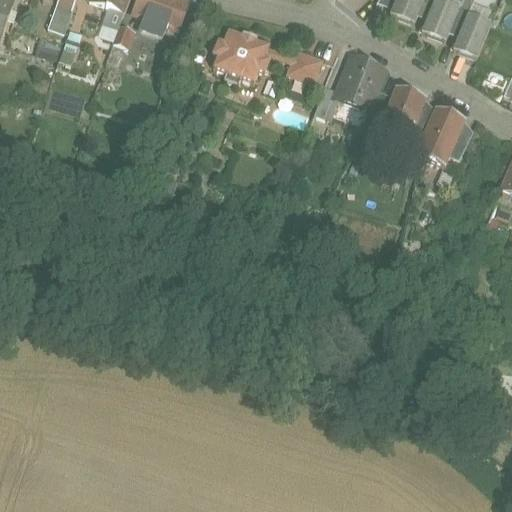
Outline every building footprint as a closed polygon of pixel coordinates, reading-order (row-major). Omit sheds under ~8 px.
[(84,0),(43,0),(43,1),(63,8),(50,47),(66,53),(84,0)] [(137,0),(94,0),(88,16),(110,24),(126,30),(137,0)] [(193,17),(148,0),(143,0),(131,32),(145,37),(141,49),(165,58),(169,47),(180,51),(193,17)] [(392,19),(399,0),(386,0),(378,13),(392,19)] [(425,38),(437,5),(439,0),(399,0),(392,19),(390,24),(425,38)] [(456,55),(469,23),(455,18),(457,13),(437,5),(425,38),(423,42),(456,55)] [(16,18),(0,12),(0,61),(3,63),(16,18)] [(481,75),(482,73),(499,31),(485,25),(483,29),(469,23),(456,55),(453,64),(481,75)] [(126,30),(110,24),(103,44),(118,49),(121,42),(126,30)] [(137,48),(121,42),(118,49),(113,63),(130,69),(137,48)] [(85,52),(71,48),(65,67),(79,71),(85,52)] [(232,48),(228,60),(220,58),(215,73),(222,76),(217,88),(228,92),(225,99),(241,105),(244,98),(258,103),(263,91),(270,94),(276,78),(269,75),(274,63),(260,58),(261,54),(246,49),(245,52),(232,48)] [(325,77),(297,66),(286,94),(315,105),(325,77)] [(79,71),(65,67),(61,81),(74,86),(79,71)] [(387,82),(349,69),(335,109),(332,116),(350,123),(342,147),(339,155),(358,162),(387,82)] [(431,116),(396,103),(379,146),(415,159),(431,116)] [(314,137),(342,147),(350,123),(332,116),(335,109),(323,105),(316,124),(318,124),(314,137)] [(469,137),(440,124),(421,167),(450,180),(469,137)] [(475,144),(467,166),(474,169),(483,146),(475,144)] [(278,203),(294,205),(298,179),(282,177),(278,203)]
